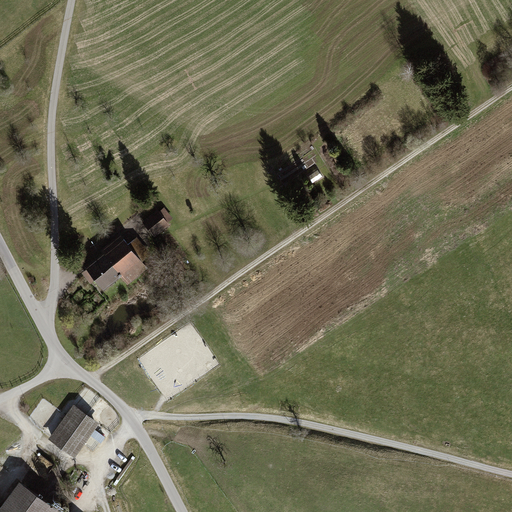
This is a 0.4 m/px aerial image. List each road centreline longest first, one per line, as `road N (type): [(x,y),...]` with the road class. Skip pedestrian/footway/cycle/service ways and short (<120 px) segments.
road 1 (track): [(511,87),(89,379)]
road 2 (track): [(129,415),(275,417),(511,474)]
road 3 (unclassified): [(72,0),(52,112),(55,268),(43,325)]
road 4 (unclassified): [(43,325),(67,360),(133,420),(182,511)]
